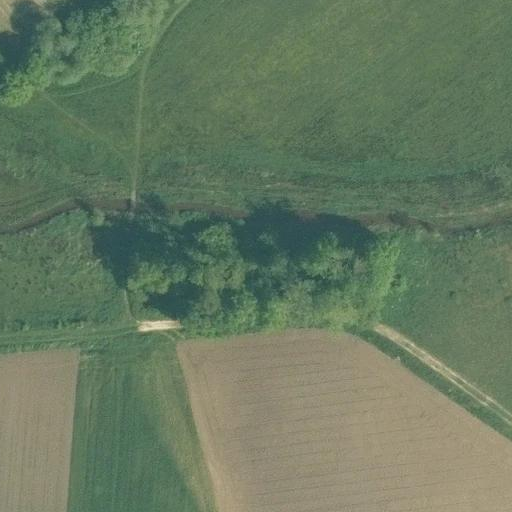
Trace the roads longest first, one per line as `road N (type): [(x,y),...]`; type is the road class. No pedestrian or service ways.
road 1 (track): [(132,326),(307,315),(359,320),(511,422)]
road 2 (track): [(0,347),(132,326)]
